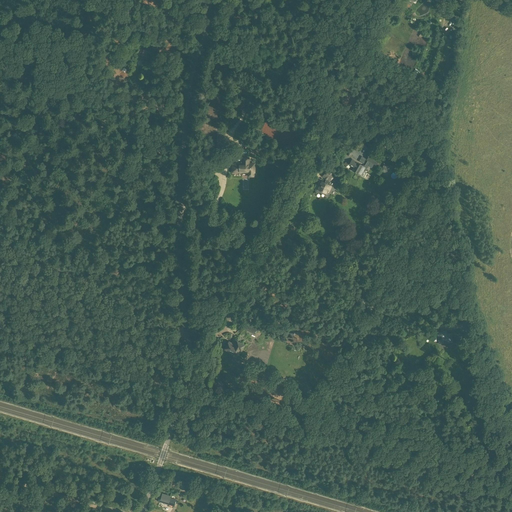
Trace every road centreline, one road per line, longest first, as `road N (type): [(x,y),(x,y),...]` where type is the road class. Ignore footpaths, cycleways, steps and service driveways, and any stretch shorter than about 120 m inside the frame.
road 1 (unclassified): [(143,511),(189,374),(182,156),(193,68),(220,0)]
road 2 (track): [(189,370),(389,0)]
road 3 (track): [(186,331),(0,240)]
road 4 (track): [(0,65),(182,156)]
road 5 (track): [(183,392),(0,336)]
road 6 (track): [(249,0),(358,52)]
